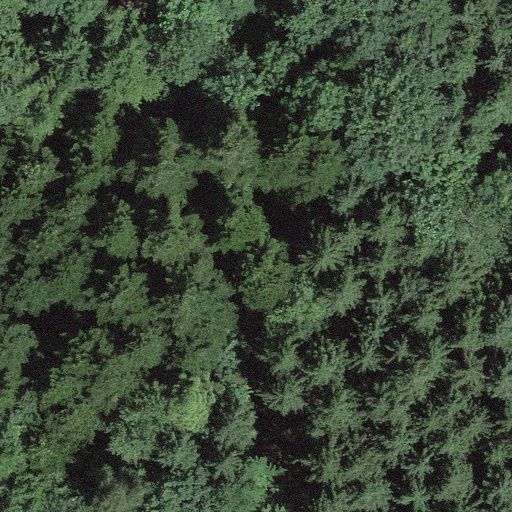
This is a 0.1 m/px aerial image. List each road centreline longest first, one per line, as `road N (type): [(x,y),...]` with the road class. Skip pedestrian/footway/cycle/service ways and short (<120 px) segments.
road 1 (track): [(136,0),(259,374),(278,511)]
road 2 (track): [(171,111),(237,179),(303,267),(393,511)]
road 3 (track): [(176,0),(511,313)]
